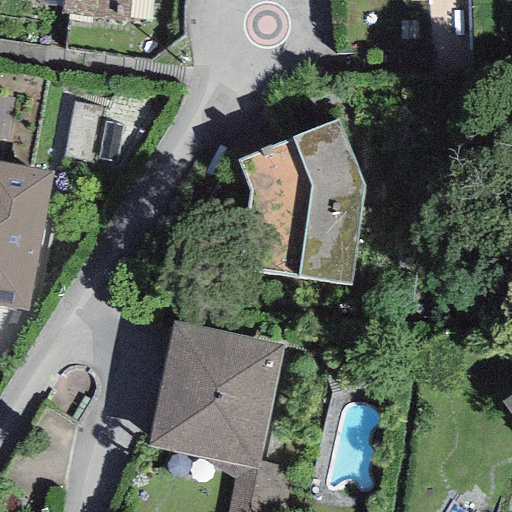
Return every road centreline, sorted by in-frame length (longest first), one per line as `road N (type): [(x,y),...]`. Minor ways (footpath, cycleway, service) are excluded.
road 1 (residential): [(276,0),(88,295)]
road 2 (residential): [(88,295),(108,316),(120,356),(83,511)]
road 3 (residential): [(88,295),(0,434)]
